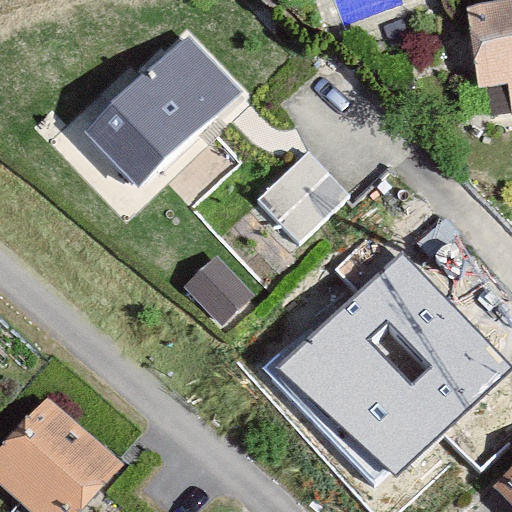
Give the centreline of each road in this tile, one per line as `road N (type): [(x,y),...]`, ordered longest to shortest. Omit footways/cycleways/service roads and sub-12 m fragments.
road 1 (residential): [(271,511),(0,274)]
road 2 (residential): [(511,267),(402,158)]
